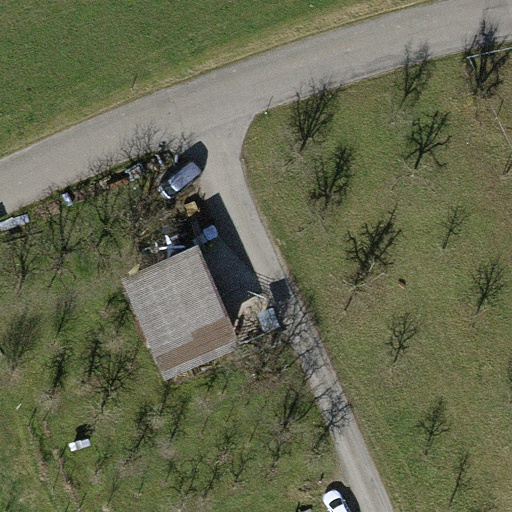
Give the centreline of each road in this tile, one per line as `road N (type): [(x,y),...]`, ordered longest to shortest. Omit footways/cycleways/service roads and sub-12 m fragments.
road 1 (residential): [(212,102),(236,203),(278,271),(379,511)]
road 2 (residential): [(511,17),(350,52),(212,102)]
road 3 (residential): [(212,102),(0,195)]
